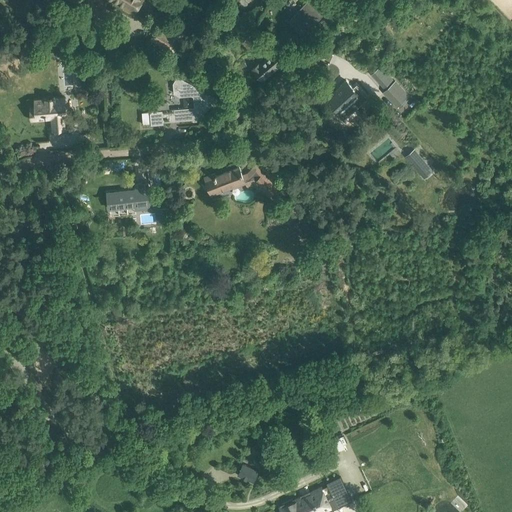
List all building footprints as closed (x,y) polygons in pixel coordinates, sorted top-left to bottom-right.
[(118,0),(124,3),(122,6),(135,13),(142,0),(118,0)] [(341,0),(342,1),(341,11),(351,12),(352,2),(351,0),(341,0)] [(64,1),(53,27),(67,33),(78,6),(64,1)] [(305,36),(307,38),(316,27),(314,25),(323,15),(307,1),(289,21),(296,28),(300,23),(309,32),(305,36)] [(161,46),(160,46),(173,54),(185,33),(172,26),(168,32),(157,26),(149,39),(161,46)] [(245,41),(258,47),(264,36),(251,29),(245,41)] [(269,57),(260,66),(258,64),(252,68),(262,80),(284,61),(269,44),(263,50),(269,57)] [(79,74),(91,73),(90,65),(78,66),(79,74)] [(380,66),(371,75),(375,79),(384,70),(380,66)] [(150,111),(141,111),(142,122),(151,122),(151,125),(164,124),(164,122),(193,119),(193,118),(198,118),(202,115),(201,112),(204,112),(218,99),(210,94),(177,75),(173,83),(173,93),(180,96),(191,96),(193,97),(194,107),(194,109),(183,110),(182,108),(169,110),(168,102),(149,104),(150,111)] [(359,95),(346,81),(341,86),(341,87),(328,99),(331,102),(330,103),(331,104),(331,103),(339,113),(342,115),(354,105),(356,107),(364,99),(359,95)] [(395,81),(383,91),(396,107),(408,97),(395,81)] [(35,99),(36,106),(30,107),(31,120),(52,118),(53,130),(65,129),(64,117),(67,117),(65,96),(35,99)] [(420,155),(411,162),(424,178),(433,170),(420,155)] [(245,182),(239,167),(216,176),(215,173),(205,177),(212,194),(234,185),(234,186),(245,182)] [(255,181),(255,182),(258,185),(256,187),(259,190),(261,188),(269,195),(277,187),(267,178),(269,176),(264,171),(255,181)] [(107,193),(109,208),(136,205),(136,209),(150,208),(148,183),(136,184),(136,189),(107,193)] [(167,220),(167,207),(158,207),(159,220),(167,220)] [(292,225),(302,238),(311,230),(301,218),(292,225)] [(243,463),(237,475),(254,482),(259,470),(243,463)] [(281,506),(279,507),(281,511),(333,511),(333,510),(332,509),(338,506),(338,507),(352,501),(340,476),(326,483),(328,485),(325,486),(294,500),(294,498),(280,505),(281,506)]
